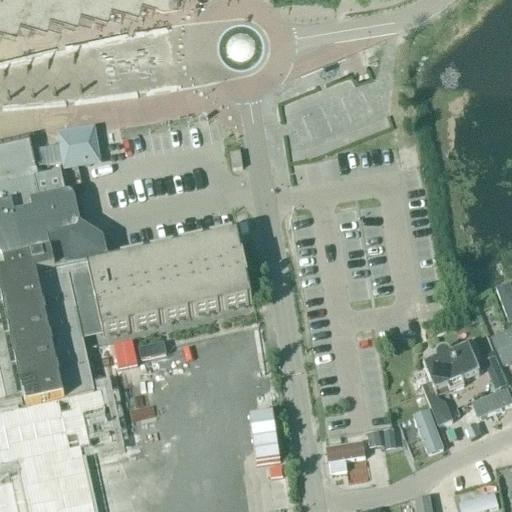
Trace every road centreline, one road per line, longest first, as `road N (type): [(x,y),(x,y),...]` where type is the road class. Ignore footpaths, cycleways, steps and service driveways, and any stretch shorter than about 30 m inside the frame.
road 1 (residential): [(316,511),(251,84)]
road 2 (unknown): [(207,65),(19,82)]
road 3 (unknown): [(268,204),(182,202),(112,162)]
road 4 (tertiary): [(282,41),(389,24),(440,0)]
road 5 (tertiary): [(233,5),(205,28),(202,53),(224,81),(251,84)]
